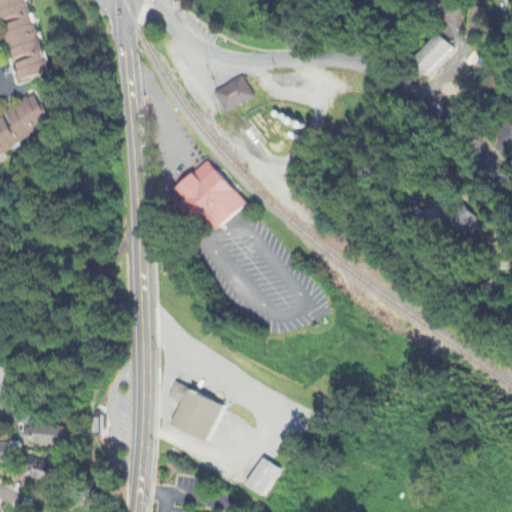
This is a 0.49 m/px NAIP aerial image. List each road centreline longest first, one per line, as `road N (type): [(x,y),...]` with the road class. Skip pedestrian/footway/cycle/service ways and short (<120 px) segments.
road 1 (primary): [(134,511),(143,358),(125,37)]
road 2 (tertiary): [(511,199),(432,103),(376,67),(232,60),(192,41),(146,0)]
